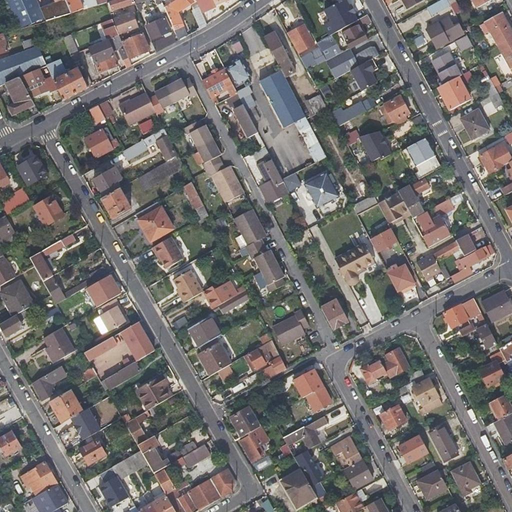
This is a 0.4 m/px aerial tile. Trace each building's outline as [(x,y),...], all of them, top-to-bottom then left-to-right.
[(38,13),(32,0),(3,0),(8,11),(16,30),(41,18),(38,13)] [(60,0),(50,0),(52,3),(53,3),(59,18),(67,15),(60,0)] [(60,0),(67,15),(72,12),(79,9),(80,11),(93,7),(91,0),(60,0)] [(109,11),(129,5),(126,0),(117,0),(108,3),(106,4),(101,5),(106,15),(108,15),(109,11)] [(177,42),(185,37),(174,14),(191,7),(187,0),(167,0),(166,0),(168,4),(160,7),(163,13),(177,42)] [(367,15),(359,0),(334,0),(336,4),(331,6),(342,28),(367,15)] [(404,0),(409,8),(424,0),(404,0)] [(447,0),(441,0),(428,8),(432,16),(451,5),(447,0)] [(490,0),(471,0),(476,8),(490,0)] [(159,15),(163,13),(160,7),(159,4),(155,6),(159,15)] [(41,18),(43,22),(47,21),(43,11),(38,13),(41,18)] [(126,30),(130,28),(136,26),(130,12),(112,20),(118,34),(126,30)] [(497,46),(511,37),(511,32),(501,13),(479,26),(484,35),(489,32),(497,46)] [(464,34),(458,24),(453,26),(448,17),(426,30),(436,49),(464,34)] [(149,39),(155,52),(175,42),(171,34),(165,37),(164,33),(169,31),(163,18),(157,21),(156,18),(152,20),(153,23),(145,26),(151,37),(149,39)] [(126,63),(130,62),(110,20),(100,24),(107,39),(112,51),(118,48),(126,63)] [(346,41),(350,48),(367,38),(359,24),(344,32),(348,39),(346,41)] [(299,52),(313,45),(303,26),(289,33),(299,52)] [(134,37),(130,39),(123,42),(130,58),(149,51),(142,34),(134,37)] [(373,59),(380,55),(375,48),(371,47),(355,56),(350,48),(342,52),(332,34),(316,43),(319,48),(333,75),(335,79),(350,71),(373,59)] [(467,36),(457,41),(460,47),(471,42),(467,36)] [(511,68),(511,37),(497,46),(510,69),(511,68)] [(100,72),(118,64),(112,51),(107,39),(89,47),(91,52),(86,54),(87,57),(91,55),(93,60),(94,59),(100,72)] [(295,71),(278,39),(268,44),(285,76),(295,71)] [(19,45),(21,53),(34,49),(32,41),(19,45)] [(237,53),(245,49),(241,41),(233,44),(237,53)] [(46,67),(52,64),(44,46),(37,48),(46,67)] [(21,53),(0,60),(0,85),(1,85),(20,78),(24,76),(38,70),(43,68),(46,67),(37,48),(34,49),(21,53)] [(326,83),(335,79),(333,75),(319,48),(300,57),(317,88),(319,87),(326,83)] [(75,63),(81,59),(78,52),(71,55),(75,63)] [(458,77),(461,76),(448,52),(432,61),(445,84),(458,77)] [(227,68),(236,87),(251,79),(240,58),(233,62),(234,64),(227,68)] [(350,71),(362,91),(377,83),(371,72),(378,69),(373,59),(350,71)] [(58,94),(62,103),(85,91),(82,84),(83,84),(82,81),(81,82),(77,71),(69,74),(67,71),(63,72),(59,62),(52,64),(46,67),(47,70),(51,79),(58,94)] [(204,81),(213,98),(224,93),(222,89),(228,86),(234,96),(238,94),(237,92),(225,69),(204,81)] [(43,82),(38,70),(24,76),(30,88),(43,82)] [(295,122),(306,117),(298,103),(286,80),(281,70),(260,81),(284,128),(295,122)] [(286,80),(298,103),(306,99),(293,75),(286,80)] [(24,76),(20,78),(26,90),(30,88),(24,76)] [(445,84),(438,88),(450,111),(471,100),(458,77),(445,84)] [(20,78),(1,85),(10,106),(3,108),(8,118),(34,107),(30,100),(26,90),(20,78)] [(498,92),(495,87),(490,78),(482,83),(490,97),(498,92)] [(50,98),(58,94),(51,79),(49,80),(43,82),(30,88),(26,90),(30,100),(47,92),(50,98)] [(168,86),(177,101),(189,95),(191,97),(198,94),(191,81),(184,84),(183,82),(181,79),(168,86)] [(151,102),(156,112),(158,114),(164,111),(163,108),(177,101),(168,86),(154,93),(156,96),(157,98),(151,102)] [(238,94),(247,110),(254,107),(248,95),(252,93),(249,86),(237,92),(238,94)] [(498,92),(490,97),(496,108),(504,103),(498,92)] [(149,99),(146,93),(119,107),(129,127),(156,112),(151,102),(149,99)] [(234,96),(227,99),(232,107),(234,106),(251,137),(256,135),(259,133),(247,110),(238,94),(234,96)] [(320,94),(305,101),(312,115),(327,108),(320,94)] [(400,97),(385,105),(394,121),(397,125),(408,119),(407,117),(410,115),(400,97)] [(111,114),(105,102),(98,106),(105,117),(111,114)] [(349,108),(351,111),(344,114),(340,106),(331,111),(338,125),(366,110),(361,102),(349,108)] [(394,121),(385,105),(380,108),(388,124),(394,121)] [(105,117),(98,106),(90,110),(98,124),(106,119),(105,117)] [(489,130),(478,110),(461,119),(472,140),(489,130)] [(143,134),(159,127),(155,117),(139,124),(143,134)] [(298,129),(309,124),(306,117),(295,122),(298,129)] [(198,147),(214,139),(206,125),(204,126),(201,127),(197,121),(184,127),(188,134),(190,133),(198,147)] [(307,147),(318,141),(309,124),(298,129),(307,147)] [(115,140),(107,127),(86,140),(97,158),(113,149),(110,143),(115,140)] [(424,135),(420,127),(409,133),(413,140),(424,135)] [(179,156),(165,128),(156,133),(160,139),(168,154),(165,156),(168,162),(177,156),(179,156)] [(263,148),(266,147),(259,133),(256,135),(263,148)] [(157,141),(165,156),(168,154),(160,139),(157,141)] [(206,170),(219,163),(216,157),(219,156),(222,154),(214,139),(198,147),(206,162),(203,164),(206,170)] [(418,179),(441,167),(426,139),(407,148),(416,165),(419,171),(415,173),(418,179)] [(315,162),(326,156),(318,141),(307,147),(315,162)] [(489,173),(504,165),(509,162),(511,160),(503,144),(481,157),(489,173)] [(135,145),(123,152),(127,160),(140,153),(135,145)] [(263,148),(252,154),(257,162),(270,155),(266,147),(263,148)] [(411,167),(416,165),(407,148),(402,151),(411,167)] [(184,168),(177,156),(168,162),(139,179),(145,190),(184,168)] [(312,182),(314,186),(336,175),(326,156),(315,162),(304,167),(312,182)] [(43,175),(33,157),(16,167),(26,185),(43,175)] [(260,188),(268,204),(290,192),(283,179),(272,159),(266,163),(265,161),(257,165),(267,184),(260,188)] [(359,168),(364,178),(379,170),(373,160),(359,168)] [(511,183),(502,189),(505,195),(511,191),(511,160),(509,162),(511,168),(507,171),(511,179),(511,183)] [(231,166),(226,169),(222,170),(219,163),(206,170),(209,177),(212,175),(226,202),(244,193),(231,166)] [(10,181),(0,164),(0,184),(1,186),(10,181)] [(283,179),(290,192),(292,197),(301,193),(314,186),(312,182),(304,167),(283,179)] [(123,180),(116,168),(95,179),(104,197),(121,188),(118,183),(123,180)] [(398,190),(399,192),(411,214),(412,217),(423,211),(414,194),(429,187),(424,179),(409,187),(408,184),(398,190)] [(205,208),(192,182),(185,186),(196,209),(200,207),(202,210),(205,208)] [(31,201),(24,188),(15,194),(16,195),(2,204),(8,214),(31,201)] [(120,189),(103,199),(114,219),(131,209),(120,189)] [(399,192),(378,203),(388,223),(400,216),(402,219),(411,214),(399,192)] [(32,205),(43,225),(61,215),(50,195),(32,205)] [(352,207),(357,215),(378,203),(374,196),(352,207)] [(457,204),(453,196),(438,203),(442,212),(457,204)] [(156,203),(137,214),(140,220),(138,221),(142,228),(144,227),(152,241),(173,229),(161,208),(160,208),(156,203)] [(245,246),(248,252),(261,246),(258,240),(261,238),(266,236),(252,209),(234,218),(248,245),(245,246)] [(0,246),(15,238),(2,216),(0,217),(0,246)] [(211,220),(209,216),(197,223),(199,227),(211,220)] [(400,216),(388,223),(390,226),(402,219),(400,216)] [(428,233),(434,243),(449,235),(439,217),(434,219),(432,216),(425,219),(427,222),(421,225),(426,233),(428,233)] [(219,228),(227,225),(224,217),(216,220),(219,228)] [(77,239),(74,233),(31,259),(35,265),(44,281),(53,276),(42,258),(60,249),(77,239)] [(441,269),(446,278),(450,276),(441,260),(459,249),(463,256),(475,250),(467,234),(432,253),(432,254),(441,269)] [(172,237),(152,248),(156,255),(158,254),(162,261),(167,269),(185,259),(172,237)] [(365,245),(349,253),(353,261),(359,272),(375,263),(365,245)] [(261,246),(248,252),(252,259),(254,258),(261,271),(277,263),(270,250),(267,251),(265,253),(261,246)] [(384,246),(375,251),(388,274),(396,270),(384,246)] [(407,258),(401,247),(390,253),(393,259),(399,257),(402,261),(407,258)] [(460,270),(451,275),(454,282),(468,275),(464,268),(489,256),(485,247),(461,260),(460,258),(454,261),(460,270)] [(353,261),(349,253),(335,261),(346,281),(349,285),(351,285),(353,285),(355,284),(357,282),(357,280),(356,277),(355,274),(359,272),(353,261)] [(425,278),(441,269),(432,254),(424,259),(426,262),(419,266),(425,278)] [(0,284),(13,277),(1,257),(0,257),(0,284)] [(277,263),(261,271),(267,284),(265,286),(268,292),(281,286),(278,279),(281,278),(284,276),(277,263)] [(56,303),(108,274),(103,266),(89,274),(91,277),(65,292),(55,275),(53,276),(44,281),(51,295),(56,303)] [(388,274),(397,292),(413,283),(404,266),(396,270),(388,274)] [(179,295),(183,303),(200,293),(203,291),(192,270),(173,280),(178,289),(181,294),(179,295)] [(242,293),(247,291),(238,273),(234,275),(233,275),(236,282),(242,293)] [(102,291),(108,300),(121,293),(110,275),(94,285),(98,292),(102,291)] [(22,309),(32,303),(19,280),(0,290),(0,295),(11,315),(22,309)] [(215,290),(223,304),(237,296),(231,285),(233,284),(232,280),(215,290)] [(237,296),(242,293),(236,282),(233,284),(231,285),(237,296)] [(223,304),(215,290),(212,286),(203,291),(200,293),(210,311),(214,309),(223,304)] [(223,304),(214,309),(216,312),(220,309),(224,314),(251,299),(247,291),(242,293),(237,296),(223,304)] [(511,312),(511,306),(504,291),(482,302),(492,323),(511,312)] [(120,303),(117,298),(102,307),(105,313),(101,315),(110,331),(126,321),(122,313),(117,305),(120,303)] [(481,313),(473,298),(461,305),(468,319),(471,318),(477,315),(481,313)] [(323,307),(334,329),(348,322),(337,300),(323,307)] [(468,319),(461,305),(444,314),(451,328),(468,319)] [(63,314),(58,306),(44,314),(49,322),(63,314)] [(11,315),(0,321),(0,328),(4,336),(20,327),(15,318),(17,316),(21,317),(25,315),(22,309),(11,315)] [(304,334),(302,330),(301,326),(308,323),(300,309),(293,312),(295,315),(272,326),(282,346),(304,334)] [(487,324),(481,313),(477,315),(479,318),(480,318),(484,325),(487,324)] [(189,329),(200,347),(221,335),(210,317),(189,329)] [(140,359),(154,350),(138,322),(123,330),(125,332),(140,359)] [(497,345),(497,343),(487,324),(484,325),(477,329),(488,350),(497,345)] [(461,330),(464,336),(476,330),(473,325),(471,326),(471,325),(461,330)] [(61,328),(42,339),(47,347),(56,362),(75,351),(61,328)] [(264,346),(272,341),(267,331),(263,333),(265,337),(260,339),(264,346)] [(112,336),(91,348),(84,353),(89,360),(93,358),(117,344),(112,336)] [(276,372),(277,374),(286,369),(272,341),(264,346),(244,357),(248,365),(253,362),(257,370),(266,365),(264,361),(269,358),(267,353),(270,351),(274,359),(268,363),(269,365),(264,369),(268,377),(276,372)] [(199,355),(211,376),(217,372),(229,365),(232,364),(220,343),(199,355)] [(53,364),(56,362),(47,347),(44,348),(53,364)] [(507,349),(501,352),(505,360),(507,362),(509,361),(511,359),(507,349)] [(390,354),(380,360),(388,374),(390,378),(392,376),(393,377),(396,375),(396,374),(399,373),(400,374),(405,371),(405,370),(409,367),(406,360),(405,361),(402,356),(403,355),(401,350),(400,351),(399,350),(390,354)] [(458,358),(461,364),(475,357),(474,354),(471,356),(469,352),(458,358)] [(505,360),(501,352),(490,357),(493,364),(480,370),(488,387),(505,379),(498,365),(505,360)] [(98,367),(93,358),(89,360),(93,368),(97,374),(101,381),(105,379),(117,372),(110,360),(98,367)] [(388,374),(380,360),(361,370),(369,384),(388,374)] [(117,372),(105,379),(110,388),(136,373),(134,370),(139,368),(135,362),(117,372)] [(252,372),(257,370),(253,362),(248,365),(252,372)] [(229,365),(217,372),(223,382),(234,375),(229,365)] [(59,368),(31,384),(41,401),(53,394),(50,388),(48,385),(51,383),(64,376),(61,372),(59,368)] [(97,374),(93,368),(83,374),(86,381),(97,374)] [(412,382),(424,376),(421,370),(409,376),(412,382)] [(306,396),(323,387),(314,371),(294,382),(303,398),(306,396)] [(138,394),(148,411),(169,398),(162,386),(166,384),(167,383),(163,375),(147,385),(149,387),(138,394)] [(443,404),(429,378),(413,387),(416,394),(414,395),(418,402),(420,401),(422,406),(420,408),(421,409),(419,410),(422,415),(443,404)] [(169,398),(173,396),(166,384),(162,386),(169,398)] [(136,391),(138,394),(149,387),(147,385),(136,391)] [(396,390),(398,394),(399,396),(409,391),(405,385),(396,390)] [(331,402),(323,387),(306,396),(314,412),(331,402)] [(68,390),(47,402),(59,424),(72,416),(80,412),(68,390)] [(141,407),(133,394),(122,400),(130,413),(141,407)] [(274,394),(262,401),(271,416),(277,412),(273,405),(279,402),(274,394)] [(511,406),(505,394),(490,402),(499,420),(511,414),(511,412),(511,406)] [(119,401),(115,404),(116,407),(120,414),(125,412),(119,401)] [(60,424),(71,445),(84,438),(74,420),(85,414),(88,420),(98,414),(93,404),(80,412),(72,416),(73,417),(60,424)] [(407,421),(398,405),(381,415),(389,430),(407,421)] [(120,414),(116,407),(108,412),(114,423),(122,418),(120,414)] [(230,417),(242,437),(249,433),(260,427),(249,407),(230,417)] [(341,408),(326,415),(329,423),(344,416),(341,408)] [(148,411),(126,424),(138,446),(149,439),(146,432),(144,433),(138,423),(150,415),(148,411)] [(293,425),(286,411),(279,415),(286,428),(293,425)] [(499,420),(495,422),(506,444),(511,441),(511,416),(511,414),(499,420)] [(304,453),(321,444),(314,431),(328,423),(324,416),(284,439),(287,445),(288,446),(303,438),(306,445),(302,448),(304,453)] [(311,423),(307,418),(297,424),(300,429),(311,423)] [(450,430),(446,424),(431,432),(446,461),(458,455),(447,432),(450,430)] [(249,433),(250,437),(241,441),(253,461),(261,456),(256,447),(268,441),(260,427),(249,433)] [(101,430),(90,436),(92,440),(103,434),(101,430)] [(20,448),(10,431),(0,436),(0,451),(3,457),(20,448)] [(345,469),(362,460),(349,436),(331,446),(345,469)] [(409,463),(429,452),(420,436),(400,447),(409,463)] [(158,445),(154,437),(149,439),(138,446),(141,451),(149,464),(154,474),(164,468),(165,467),(169,465),(166,460),(163,462),(154,447),(158,445)] [(86,465),(103,455),(94,440),(77,450),(86,465)] [(172,457),(175,461),(198,448),(194,441),(171,455),(172,457)] [(210,453),(205,444),(198,448),(175,461),(169,465),(165,467),(168,472),(177,467),(177,468),(186,463),(188,467),(210,453)] [(287,445),(283,448),(288,456),(292,454),(288,446),(287,445)] [(149,464),(141,451),(113,467),(116,472),(121,480),(149,464)] [(312,489),(317,485),(325,481),(316,465),(315,465),(311,457),(298,464),(303,472),(312,489)] [(45,490),(56,483),(44,461),(16,477),(21,486),(37,476),(45,490)] [(372,480),(362,461),(344,471),(355,490),(372,480)] [(449,488),(439,472),(434,461),(420,468),(425,477),(418,481),(427,500),(449,488)] [(470,462),(452,472),(463,493),(481,483),(470,462)] [(113,467),(94,478),(98,484),(106,480),(109,476),(116,472),(113,467)] [(167,496),(176,511),(196,511),(198,511),(200,511),(219,500),(208,481),(181,496),(164,468),(154,474),(167,496)] [(225,468),(213,475),(213,478),(226,470),(225,468)] [(213,478),(208,481),(219,500),(231,493),(234,484),(226,470),(213,478)] [(298,508),(317,498),(312,489),(303,472),(283,482),(298,508)] [(126,498),(114,478),(106,482),(113,495),(104,499),(109,508),(126,498)] [(54,511),(54,510),(58,508),(67,502),(56,483),(45,490),(32,498),(34,502),(39,511),(54,511)] [(324,510),(330,507),(317,485),(312,489),(317,498),(324,510)] [(361,501),(367,498),(363,489),(357,492),(361,501)] [(356,511),(363,508),(354,493),(336,504),(340,511),(356,511)] [(0,496),(0,506),(3,511),(9,511),(15,509),(10,500),(4,503),(0,496)] [(176,511),(167,496),(159,501),(157,499),(155,500),(155,503),(150,506),(149,504),(146,505),(147,507),(138,511),(176,511)] [(369,511),(387,511),(380,498),(367,506),(369,511)] [(266,511),(272,511),(276,510),(269,499),(261,503),(266,511)]
